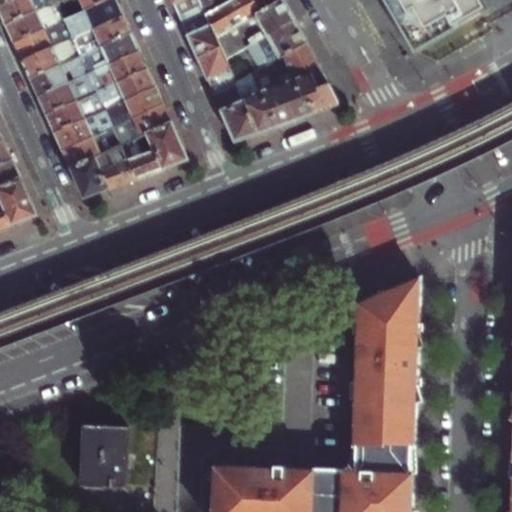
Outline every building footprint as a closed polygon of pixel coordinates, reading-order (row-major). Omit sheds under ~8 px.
[(13,0),(0,6),(6,20),(8,25),(58,2),(57,0),(13,0)] [(61,0),(58,2),(66,20),(72,17),(69,9),(73,8),(83,3),(87,11),(109,0),(61,0)] [(109,0),(87,11),(94,29),(125,15),(123,11),(118,0),(109,0)] [(199,0),(172,0),(174,3),(181,20),(204,10),(199,0)] [(216,9),(211,0),(199,0),(204,10),(206,15),(216,9)] [(235,26),(242,23),(281,0),(231,0),(216,9),(206,15),(216,37),(235,26)] [(248,48),(296,20),(290,10),(283,0),(281,0),(242,23),(252,40),(245,44),(248,48)] [(387,0),(420,57),(456,36),(453,29),(484,12),(477,0),(387,0)] [(58,2),(8,25),(14,38),(16,43),(66,20),(58,2)] [(204,10),(181,20),(191,40),(198,57),(221,48),(216,37),(206,15),(204,10)] [(80,35),(94,29),(87,11),(76,15),(72,17),(80,35)] [(103,46),(133,33),(131,30),(125,15),(94,29),(80,35),(75,38),(82,55),(88,53),(85,45),(99,39),(103,46)] [(75,38),(80,35),(72,17),(66,20),(75,38)] [(66,20),(16,43),(22,56),(24,61),(75,38),(66,20)] [(267,66),(282,57),(292,51),(308,42),(302,31),(296,20),(248,48),(260,70),(267,66)] [(235,26),(245,44),(252,40),(242,23),(235,26)] [(139,46),(133,33),(103,46),(88,53),(82,55),(86,63),(91,73),(96,71),(141,51),(139,46)] [(75,38),(24,61),(30,74),(32,78),(62,65),(58,56),(72,50),(76,58),(82,55),(75,38)] [(309,70),(320,64),(314,53),(308,42),(292,51),(309,70)] [(221,48),(198,57),(208,78),(216,95),(233,88),(238,86),(237,83),(227,60),(221,48)] [(99,92),(149,69),(147,64),(141,51),(96,71),(101,83),(96,86),(99,92)] [(330,83),(320,64),(309,70),(292,51),(282,57),(292,79),(294,78),(303,96),(308,94),(316,113),(331,108),(340,105),(330,83)] [(38,91),(40,96),(91,73),(86,63),(82,55),(76,58),(62,65),(32,78),(38,91)] [(290,101),(298,120),(310,116),(316,113),(308,94),(303,96),(294,78),(292,79),(282,57),(267,66),(276,86),(278,85),(286,103),(290,101)] [(260,70),(253,75),(260,92),(262,92),(269,109),(271,108),(279,127),(289,123),(298,120),(290,101),(286,103),(278,85),(276,86),(267,66),(260,70)] [(99,92),(107,110),(157,87),(156,84),(149,69),(99,92)] [(48,114),(78,101),(75,93),(89,87),(92,94),(99,92),(96,86),(91,73),(40,96),(45,108),(48,114)] [(241,91),(245,100),(260,134),(268,131),(279,127),(271,108),(269,109),(262,92),(260,92),(253,75),(237,83),(238,86),(241,91)] [(75,93),(78,101),(92,94),(89,87),(75,93)] [(115,127),(165,105),(163,100),(157,87),(107,110),(115,127)] [(233,88),(216,95),(222,110),(245,100),(241,91),(235,93),(233,88)] [(53,125),(56,132),(107,110),(99,92),(92,94),(78,101),(48,114),(53,125)] [(260,134),(245,100),(222,110),(229,125),(236,142),(260,134)] [(123,145),(136,140),(142,137),(149,134),(173,123),(171,117),(165,105),(115,127),(123,145)] [(107,110),(56,132),(63,147),(64,150),(94,137),(109,130),(115,127),(107,110)] [(149,134),(157,152),(165,169),(176,165),(190,160),(173,123),(149,134)] [(115,127),(109,130),(117,148),(123,145),(115,127)] [(117,148),(109,130),(94,137),(103,155),(110,151),(117,148)] [(94,137),(64,150),(71,164),(72,168),(103,155),(94,137)] [(136,140),(139,146),(144,143),(142,137),(136,140)] [(165,169),(157,152),(143,156),(139,146),(136,140),(123,145),(138,179),(153,173),(165,169)] [(12,155),(6,141),(0,143),(0,166),(14,160),(12,155)] [(138,179),(123,145),(117,148),(110,151),(116,167),(103,171),(110,189),(124,184),(138,179)] [(103,155),(72,168),(86,198),(94,195),(110,189),(103,171),(116,167),(110,151),(103,155)] [(0,188),(23,178),(21,174),(14,160),(0,166),(0,188)] [(39,215),(23,178),(0,188),(0,209),(7,207),(14,225),(27,220),(39,215)] [(0,229),(1,230),(14,225),(7,207),(0,209),(0,229)] [(422,297),(423,278),(397,290),(390,289),(384,287),(383,296),(363,305),(362,325),(357,325),(357,335),(362,335),(360,383),(356,383),(355,399),(360,400),(360,401),(362,401),(360,472),(348,472),(348,474),(289,472),(289,468),(279,468),(279,475),(262,474),(262,471),(219,470),(218,505),(218,511),(420,511),(421,510),(416,510),(416,500),(417,473),(421,473),(420,454),(420,446),(416,446),(418,401),(425,396),(422,391),(418,386),(425,386),(425,378),(418,378),(419,364),(420,364),(421,346),(428,342),(425,337),(421,331),(426,331),(427,324),(422,324),(422,297)] [(242,401),(221,401),(221,421),(241,422),(242,401)] [(131,428),(86,426),(84,486),(128,488),(131,428)]
